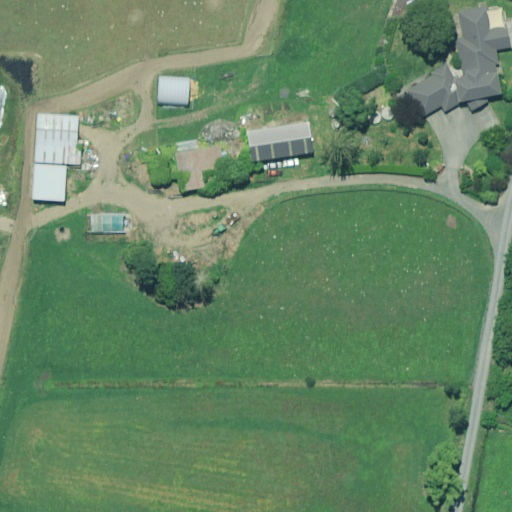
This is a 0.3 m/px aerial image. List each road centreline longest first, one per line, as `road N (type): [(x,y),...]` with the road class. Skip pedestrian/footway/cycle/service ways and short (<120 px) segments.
road 1 (unclassified): [(511,106),(470,102),(243,185)]
road 2 (unclassified): [(151,204),(154,238),(174,248),(199,241),(243,185)]
